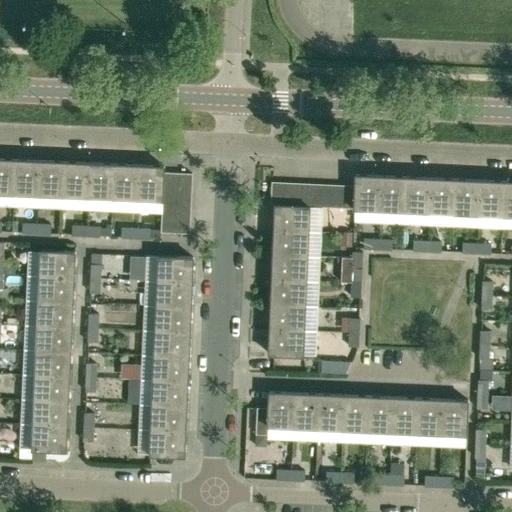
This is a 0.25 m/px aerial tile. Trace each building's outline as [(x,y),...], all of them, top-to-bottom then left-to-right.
[(0,158),(0,192),(14,193),(15,159),(0,158)] [(15,159),(14,193),(39,194),(40,160),(15,159)] [(40,160),(39,194),(63,195),(65,161),(40,160)] [(65,161),(63,195),(88,197),(89,162),(65,161)] [(89,162),(88,197),(113,198),(114,163),(89,162)] [(114,163),(113,198),(138,199),(139,164),(114,163)] [(139,164),(138,199),(163,200),(163,195),(164,184),(164,172),(164,166),(139,164)] [(164,172),(164,184),(192,185),(192,174),(164,172)] [(354,207),(354,208),(380,209),(381,175),(356,174),(355,186),(354,207)] [(381,175),(380,209),(404,211),(406,176),(381,175)] [(406,176),(404,211),(429,212),(431,177),(406,176)] [(431,177),(429,212),(454,213),(456,179),(431,177)] [(456,179),(454,213),(479,214),(480,180),(456,179)] [(480,180),(479,214),(503,215),(504,215),(505,181),(480,180)] [(273,182),(272,204),(276,204),(284,204),(285,182),(273,182)] [(285,182),(284,204),(296,205),(297,183),(285,182)] [(297,183),(296,205),(308,206),(309,184),(297,183)] [(164,184),(163,195),(191,196),(192,185),(164,184)] [(309,184),(308,206),(310,206),(320,206),(321,184),(309,184)] [(321,184),(320,206),(332,206),(333,185),(321,184)] [(333,185),(332,206),(343,207),(344,185),(333,185)] [(344,185),(343,207),(354,207),(355,186),(344,185)] [(163,200),(163,207),(191,208),(191,196),(163,195),(163,200)] [(276,204),(275,229),(309,230),(310,206),(308,206),(296,205),(284,204),(276,204)] [(163,210),(162,219),(190,220),(191,208),(163,207),(163,210)] [(162,219),(162,231),(190,232),(190,220),(162,219)] [(23,234),(37,234),(38,224),(24,224),(23,234)] [(37,234),(51,235),(52,225),(38,224),(37,234)] [(73,226),(73,236),(76,236),(87,237),(87,227),(73,226)] [(87,227),(87,237),(101,238),(101,227),(87,227)] [(123,228),(122,239),(136,239),(137,229),(123,228)] [(137,229),(136,239),(150,240),(150,239),(150,237),(151,230),(137,229)] [(275,229),(274,253),(308,255),(309,230),(275,229)] [(365,249),(379,250),(379,241),(365,241),(365,249)] [(379,250),(393,250),(393,242),(379,241),(379,250)] [(414,243),(414,251),(428,252),(428,243),(414,243)] [(443,244),(428,243),(428,252),(442,253),(443,244)] [(464,245),(464,254),(478,254),(478,245),(464,245)] [(492,246),(478,245),(478,254),(492,255),(492,246)] [(41,250),(40,276),(74,277),(75,251),(41,250)] [(353,257),(353,264),(363,265),(363,252),(353,251),(353,257)] [(274,253),(273,278),(307,280),(308,255),(274,253)] [(147,255),(146,280),(158,281),(192,282),(193,257),(159,255),(147,255)] [(342,257),(341,281),(352,282),(362,282),(363,268),(363,265),(353,264),(353,257),(342,257)] [(92,264),(91,278),(100,278),(101,265),(92,264)] [(40,276),(39,300),(73,302),(74,277),(40,276)] [(91,278),(91,292),(100,293),(100,278),(91,278)] [(273,278),(272,303),(306,304),(307,280),(273,278)] [(492,280),(482,280),(482,295),(492,296),(492,280)] [(157,291),(157,305),(191,307),(192,282),(158,281),(157,291)] [(352,282),(351,296),(361,296),(362,282),(352,282)] [(491,309),(492,296),(482,295),(481,308),(491,309)] [(39,300),(38,325),(72,326),(73,302),(39,300)] [(272,303),(270,328),(305,329),(306,304),(272,303)] [(157,305),(156,330),(190,332),(191,307),(157,305)] [(90,313),(89,327),(98,328),(99,313),(90,313)] [(347,330),(348,315),(334,315),(334,330),(347,330)] [(350,331),(360,332),(360,318),(350,317),(350,331)] [(38,325),(37,349),(71,351),(72,326),(38,325)] [(89,327),(89,341),(98,341),(98,328),(89,327)] [(270,328),(269,353),(304,355),(305,329),(270,328)] [(156,331),(155,355),(189,356),(190,332),(156,330),(156,331)] [(490,330),(480,330),(480,345),(490,345),(490,330)] [(360,332),(350,331),(349,345),(359,346),(360,332)] [(489,358),(490,345),(480,345),(479,358),(489,358)] [(37,349),(35,374),(70,375),(71,351),(37,349)] [(155,355),(154,379),(188,381),(189,356),(155,355)] [(322,359),(322,368),(348,370),(352,360),(322,359)] [(88,362),(87,376),(96,377),(97,363),(88,362)] [(35,374),(34,399),(69,400),(70,375),(35,374)] [(87,376),(86,391),(96,392),(96,377),(87,376)] [(154,380),(153,404),(187,405),(188,381),(154,379),(154,380)] [(478,379),(478,382),(477,394),(488,394),(488,379),(478,379)] [(257,407),(256,433),(267,434),(268,425),(293,426),(294,426),(295,392),(270,391),(269,408),(257,407)] [(295,392),(294,426),(318,427),(320,393),(295,392)] [(320,393),(318,427),(343,428),(344,394),(320,393)] [(344,394),(343,428),(367,430),(369,395),(344,394)] [(477,394),(477,407),(487,408),(488,394),(477,394)] [(369,395),(367,430),(392,431),(394,396),(369,395)] [(394,396),(392,431),(417,432),(418,397),(394,396)] [(418,397),(417,432),(441,433),(443,399),(418,397)] [(34,399),(33,423),(68,425),(69,400),(34,399)] [(443,399),(441,433),(467,434),(468,400),(443,399)] [(153,404),(151,428),(186,430),(187,405),(153,404)] [(85,425),(94,426),(95,413),(85,412),(85,425)] [(67,450),(67,449),(68,425),(33,423),(32,449),(67,450)] [(94,426),(85,425),(84,440),(93,441),(94,426)] [(151,428),(150,454),(185,455),(186,430),(151,428)] [(486,429),(476,428),(475,443),(486,443),(486,429)] [(255,446),(267,446),(267,434),(256,434),(255,446)] [(485,457),(486,443),(475,443),(475,457),(485,457)] [(475,457),(476,478),(485,478),(485,457),(475,457)] [(276,479),(291,480),(292,470),(277,469),(276,479)] [(291,480),(304,480),(305,470),(292,470),(291,480)] [(327,470),(327,481),(341,481),(341,471),(327,470)] [(355,471),(341,471),(341,481),(355,482),(355,471)] [(376,472),(375,483),(390,483),(390,473),(376,472)] [(404,474),(390,473),(390,483),(403,484),(404,474)] [(425,485),(439,485),(439,475),(425,474),(425,485)] [(439,485),(453,486),(454,476),(439,475),(439,485)]
